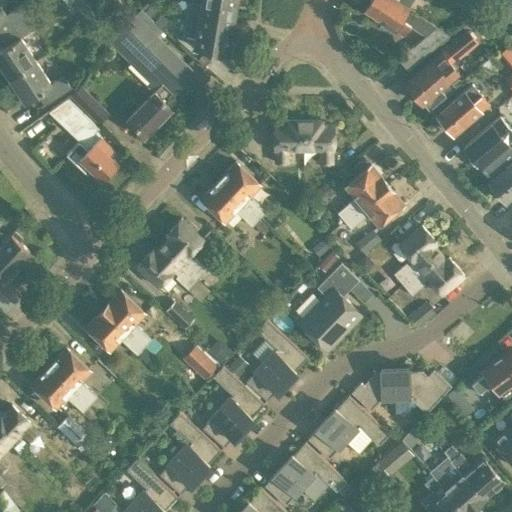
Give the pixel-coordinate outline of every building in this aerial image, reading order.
[(90,0),(74,0),(80,9),(91,1),(90,0)] [(122,10),(117,0),(109,0),(102,3),(108,17),(122,10)] [(203,0),(203,3),(189,0),(187,12),(212,15),(212,11),(233,14),(235,0),(203,0)] [(407,7),(397,0),(367,0),(362,8),(403,35),(410,24),(426,34),(436,25),(416,14),(407,8),(407,7)] [(500,2),(496,0),(490,0),(486,10),(495,14),(500,2)] [(0,33),(1,35),(40,9),(39,8),(25,18),(18,7),(7,14),(0,3),(0,33)] [(142,7),(155,19),(161,13),(151,3),(149,5),(147,3),(142,7)] [(155,19),(142,7),(137,13),(132,11),(113,31),(163,80),(174,91),(175,92),(195,72),(157,34),(162,28),(170,36),(171,35),(155,19)] [(8,45),(0,50),(0,59),(11,77),(37,60),(22,36),(47,20),(40,9),(1,35),(8,45)] [(221,55),(227,49),(233,14),(212,11),(212,15),(187,12),(183,33),(197,35),(195,44),(209,47),(213,54),(221,55)] [(425,55),(449,34),(436,25),(426,34),(415,44),(425,55)] [(452,83),(449,79),(457,72),(450,63),(460,54),(451,44),(440,53),(405,83),(412,91),(411,95),(415,99),(418,99),(422,104),(423,103),(429,110),(445,95),(461,82),(458,78),(452,83)] [(64,73),(51,81),(37,60),(11,77),(26,100),(38,92),(44,102),(71,84),(64,73)] [(172,107),(164,100),(174,91),(163,80),(156,88),(154,86),(126,115),(145,134),(172,107)] [(110,109),(81,82),(70,93),(99,121),(110,109)] [(453,135),(489,105),(472,85),(464,92),(463,91),(435,114),(437,115),(437,119),(441,123),(444,124),(453,135)] [(98,131),(100,129),(68,99),(50,111),(79,139),(66,153),(87,172),(91,168),(102,179),(120,160),(108,149),(113,145),(98,131)] [(495,155),(509,144),(507,142),(511,137),(511,130),(499,115),(464,146),(470,153),(470,158),(475,164),(479,163),(486,171),(499,161),(495,155)] [(288,150),(303,151),(304,121),(287,120),(287,125),(275,125),(274,150),(276,150),(276,162),(287,162),(288,150)] [(321,121),(304,121),(303,151),(320,151),(319,163),(331,163),(331,151),(333,151),(334,126),(321,126),(321,121)] [(511,141),(509,144),(495,155),(499,161),(486,171),(491,177),(488,180),(489,181),(489,186),(493,191),(498,191),(505,200),(511,194),(511,141)] [(235,163),(218,181),(268,229),(269,227),(258,217),(266,209),(250,195),(258,185),(235,163)] [(337,212),(344,220),(387,184),(371,165),(345,187),(354,197),(337,212)] [(263,234),(268,229),(218,181),(200,199),(223,221),(235,210),(251,225),(253,224),(263,234)] [(402,202),(387,184),(344,220),(350,228),(368,213),(377,224),(402,202)] [(168,239),(162,246),(196,279),(197,278),(210,290),(216,284),(208,277),(212,273),(195,256),(192,258),(189,255),(202,241),(180,220),(165,236),(168,239)] [(422,224),(399,244),(412,260),(408,264),(406,262),(393,273),(402,283),(439,251),(433,244),(436,241),(422,224)] [(355,243),(362,252),(379,238),(372,229),(355,243)] [(15,266),(30,250),(13,233),(0,246),(0,274),(4,278),(6,275),(9,278),(18,269),(15,266)] [(327,248),(321,240),(312,247),(318,255),(327,248)] [(228,245),(220,253),(233,266),(241,258),(228,245)] [(187,288),(196,279),(162,246),(156,252),(153,250),(137,266),(158,287),(174,271),(177,274),(175,276),(187,288)] [(318,265),(325,271),(338,256),(331,250),(318,265)] [(448,256),(445,259),(439,251),(402,283),(411,294),(424,282),(422,280),(427,276),(440,293),(463,274),(448,256)] [(354,262),(364,272),(374,262),(365,253),(354,262)] [(360,314),(342,295),(349,288),(359,298),(368,289),(340,261),(316,286),(325,295),(317,302),(346,328),(360,314)] [(196,279),(187,288),(198,299),(200,296),(202,298),(210,290),(197,278),(196,279)] [(120,291),(103,309),(143,347),(151,338),(135,323),(144,314),(120,291)] [(184,327),(193,317),(174,299),(165,309),(184,327)] [(417,326),(435,311),(426,300),(408,315),(417,326)] [(327,348),(346,328),(317,302),(299,320),(327,348)] [(137,353),(143,347),(103,309),(85,327),(110,350),(121,339),(137,353)] [(276,391),(295,370),(294,369),(307,356),(266,317),(255,328),(275,347),(245,380),(266,399),(275,390),(276,391)] [(219,360),(230,348),(218,336),(206,348),(219,360)] [(195,343),(182,358),(204,378),(217,364),(195,343)] [(66,348),(49,366),(89,404),(97,395),(82,381),(91,371),(66,348)] [(492,382),(499,391),(511,381),(511,348),(482,369),(484,372),(472,381),(480,391),(492,382)] [(249,363),(238,353),(227,366),(238,376),(249,363)] [(247,415),(249,417),(264,402),(222,364),(212,375),(218,381),(212,388),(217,393),(217,410),(202,426),(223,446),(233,435),(231,433),(247,415)] [(82,411),(89,404),(49,366),(31,384),(56,408),(67,396),(82,411)] [(363,382),(361,380),(350,391),(370,409),(381,397),(393,397),(393,413),(408,412),(416,404),(425,412),(451,385),(433,368),(427,374),(421,369),(408,370),(408,366),(380,367),(380,371),(374,371),(363,382)] [(465,394),(457,384),(447,392),(454,401),(465,394)] [(307,437),(328,457),(359,424),(379,443),(389,432),(348,394),(334,409),(336,411),(320,428),(317,426),(307,437)] [(0,412),(0,435),(9,444),(19,433),(32,445),(40,437),(28,425),(30,423),(11,405),(2,414),(0,412)] [(204,462),(206,464),(220,449),(179,410),(169,421),(189,440),(158,473),(179,492),(190,481),(188,479),(204,462)] [(86,431),(68,414),(55,428),(60,432),(73,445),(86,431)] [(511,426),(511,424),(494,439),(511,459),(511,426)] [(409,447),(421,436),(412,426),(400,439),(409,447)] [(0,458),(0,453),(9,444),(0,435),(0,472),(3,475),(10,468),(0,458)] [(291,453),(272,473),(273,474),(264,484),(285,504),(315,471),(335,490),(346,479),(304,440),(292,454),(291,453)] [(443,450),(447,454),(484,498),(504,482),(481,455),(471,463),(460,450),(458,452),(451,443),(443,450)] [(432,474),(464,511),(468,511),(484,498),(447,454),(442,458),(445,462),(432,474)] [(156,511),(161,508),(163,510),(177,495),(136,457),(125,468),(145,486),(121,511),(156,511)] [(388,475),(388,473),(378,462),(377,461),(366,471),(377,484),(388,475)] [(464,511),(432,474),(424,465),(415,473),(434,495),(425,504),(432,511),(464,511)] [(247,499),(235,511),(288,511),(261,487),(248,500),(247,499)] [(120,511),(122,510),(103,492),(93,503),(102,511),(120,511)]
